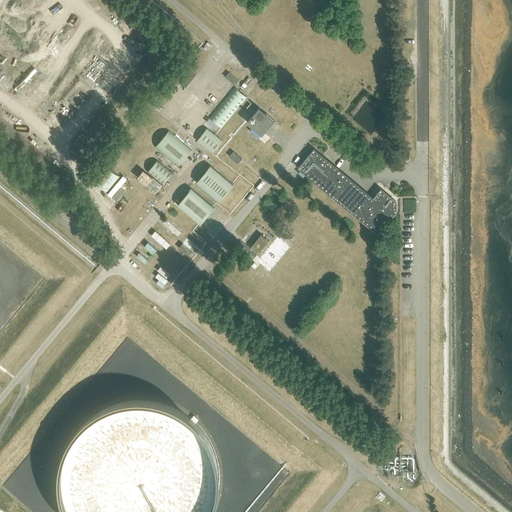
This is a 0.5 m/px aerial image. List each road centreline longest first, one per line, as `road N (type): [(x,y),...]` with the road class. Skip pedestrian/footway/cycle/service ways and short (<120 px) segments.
road 1 (unknown): [(79,0),(113,28),(122,47),(84,107)]
road 2 (unknown): [(126,246),(49,137)]
